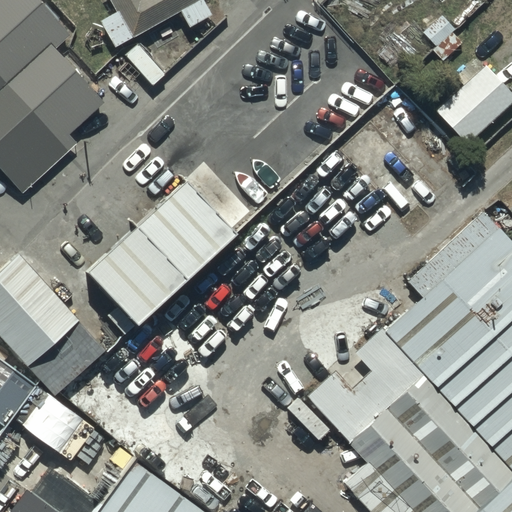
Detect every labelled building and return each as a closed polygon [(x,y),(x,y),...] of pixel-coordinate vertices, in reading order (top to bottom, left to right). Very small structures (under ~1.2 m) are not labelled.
[(65,44),(25,0),(0,0),(0,183),(19,204),(71,153),(65,146),(100,112),(51,60),(65,44)] [(98,17),(112,44),(179,8),(187,24),(210,12),(203,0),(109,0),(114,9),(98,17)] [(511,33),(511,0),(486,0),(456,29),(440,13),(422,31),(435,45),(430,48),(441,60),(463,39),(482,58),(497,43),(499,46),(511,33)] [(328,19),(309,38),(349,78),(368,59),(328,19)] [(238,73),(252,146),(254,145),(257,161),(289,155),(286,139),(323,132),(309,60),(238,73)] [(511,93),(484,62),(433,107),(463,141),(511,97),(511,93)] [(132,319),(230,228),(181,175),(83,265),(132,319)] [(511,511),(511,232),(485,204),(406,275),(421,289),(309,388),(369,455),(345,475),(378,511),(511,511)] [(0,259),(0,333),(51,390),(103,343),(14,246),(0,259)] [(33,393),(0,369),(0,436),(1,437),(33,393)] [(73,511),(25,477),(0,511),(216,511),(127,447),(79,511),(73,511)]
